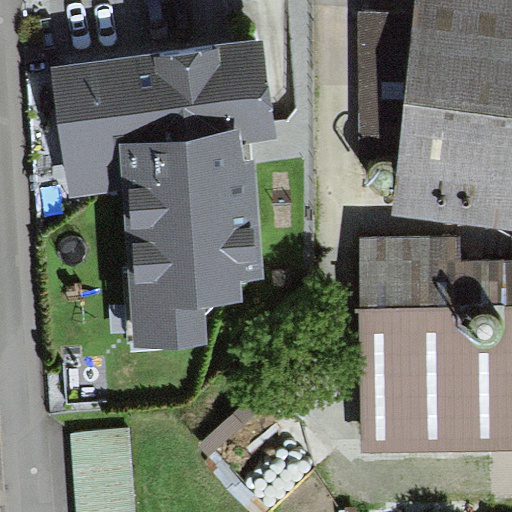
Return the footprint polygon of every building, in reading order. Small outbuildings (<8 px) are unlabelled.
[(359,160),(394,166),(389,214),(511,228),(511,0),(411,0),(410,16),(356,15),(359,160)] [(251,38),(56,66),(73,186),(115,180),(107,125),(242,106),(245,127),(264,124),(251,38)] [(234,119),(122,134),(134,327),(207,323),(205,275),(243,274),(234,119)] [(452,243),(352,244),(355,442),(501,440),(501,456),(511,455),(511,264),(453,265),(452,243)] [(147,511),(145,428),(86,430),(89,511),(147,511)]
